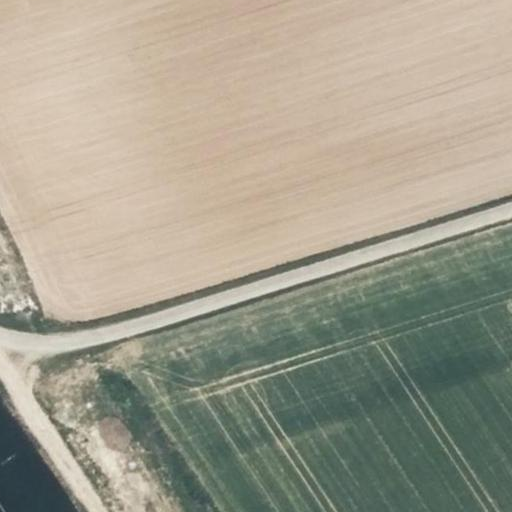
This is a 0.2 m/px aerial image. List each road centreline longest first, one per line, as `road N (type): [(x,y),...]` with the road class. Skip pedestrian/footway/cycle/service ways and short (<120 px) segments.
road 1 (unclassified): [(0,346),(84,336),(511,205)]
road 2 (track): [(103,511),(0,356)]
